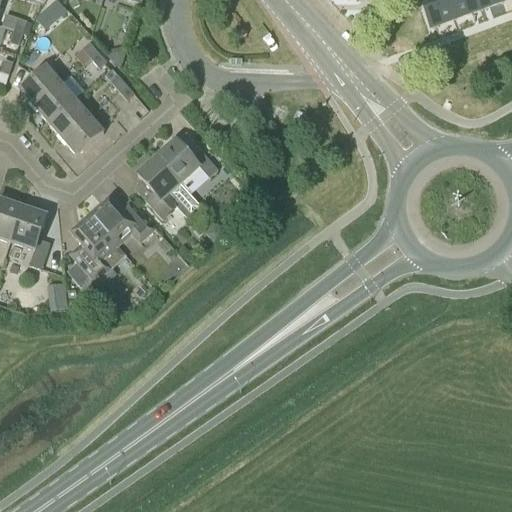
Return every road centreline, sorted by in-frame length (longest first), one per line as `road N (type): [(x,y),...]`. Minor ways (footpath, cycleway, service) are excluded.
road 1 (residential): [(163,91),(175,103),(71,195),(44,186),(0,142)]
road 2 (primary): [(400,227),(214,387)]
road 3 (primary): [(214,387),(420,256)]
road 4 (residential): [(340,64),(301,83),(219,80),(186,52),(175,0)]
road 5 (primary): [(36,511),(214,387)]
road 6 (residential): [(441,150),(340,64)]
road 7 (residential): [(340,64),(407,173)]
